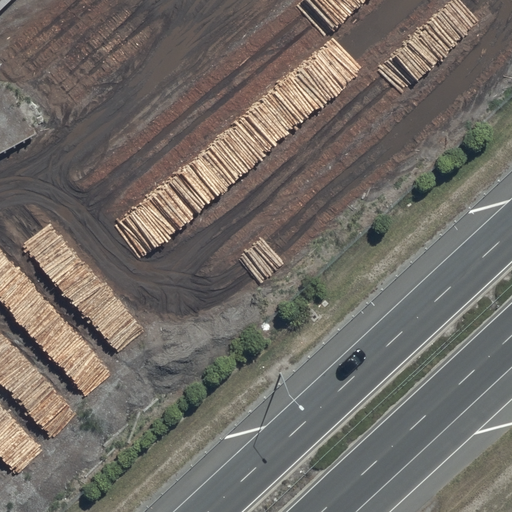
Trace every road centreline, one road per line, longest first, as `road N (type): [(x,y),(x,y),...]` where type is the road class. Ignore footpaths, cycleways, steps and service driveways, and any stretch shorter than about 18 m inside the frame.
road 1 (trunk): [(209,511),(511,230)]
road 2 (trunk): [(511,335),(320,511)]
road 3 (trunk): [(511,361),(330,511)]
